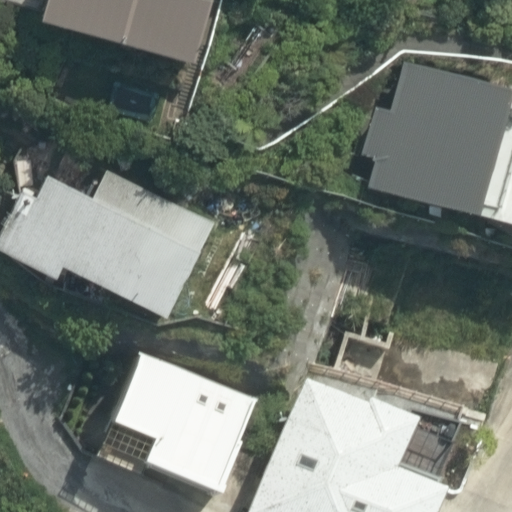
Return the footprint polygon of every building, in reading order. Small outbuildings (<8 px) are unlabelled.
[(223,8),(194,0),(50,0),(42,32),(203,77),(223,8)] [(511,98),(397,62),(355,196),(511,245),(511,98)] [(37,186),(4,275),(278,377),(331,235),(223,195),(211,227),(77,176),(68,198),(37,186)] [(233,511),(272,417),(151,367),(110,468),(218,511),(233,511)] [(423,439),(310,389),(255,511),(445,511),(450,504),(403,483),(423,439)]
